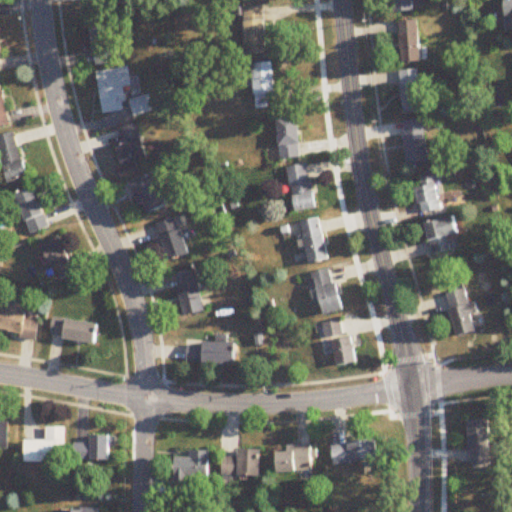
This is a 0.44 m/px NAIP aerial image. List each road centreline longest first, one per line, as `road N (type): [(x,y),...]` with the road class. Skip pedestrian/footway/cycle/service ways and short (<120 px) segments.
road 1 (residential): [(418,511),(410,390),(371,208),(342,0)]
road 2 (residential): [(0,376),(250,406),(511,374)]
road 3 (residential): [(41,0),(66,134),(132,293),(149,399)]
